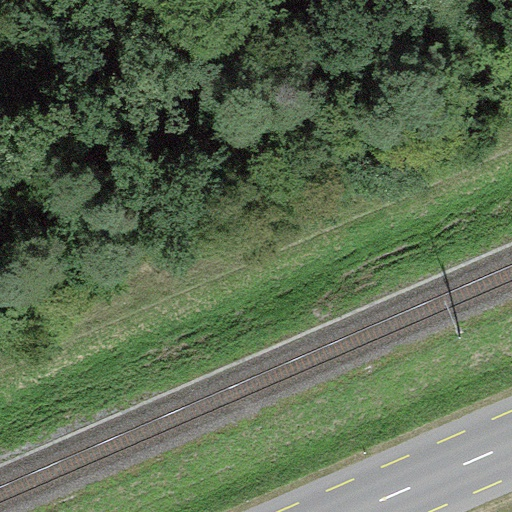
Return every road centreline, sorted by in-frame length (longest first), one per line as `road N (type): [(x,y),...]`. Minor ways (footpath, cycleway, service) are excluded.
road 1 (track): [(511,141),(0,366)]
road 2 (primary): [(511,448),(366,511)]
